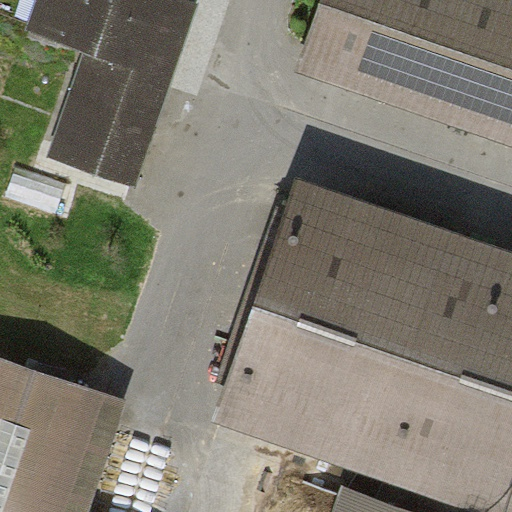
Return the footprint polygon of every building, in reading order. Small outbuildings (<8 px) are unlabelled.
[(152,180),(206,11),(189,5),(190,0),(79,0),(70,30),(110,43),(74,155),(152,180)] [(511,0),(344,0),(322,65),(511,130),(511,0)] [(511,251),(322,187),(250,398),(511,487),(511,251)] [(0,511),(92,511),(128,404),(0,362),(0,511)] [(413,511),(365,496),(359,511),(413,511)]
